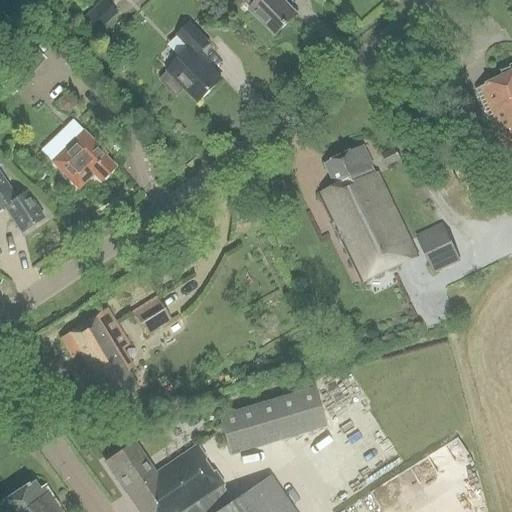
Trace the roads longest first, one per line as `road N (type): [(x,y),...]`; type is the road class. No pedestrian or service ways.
road 1 (tertiary): [(9,314),(230,162),(429,0)]
road 2 (tertiary): [(101,511),(37,424),(0,394)]
